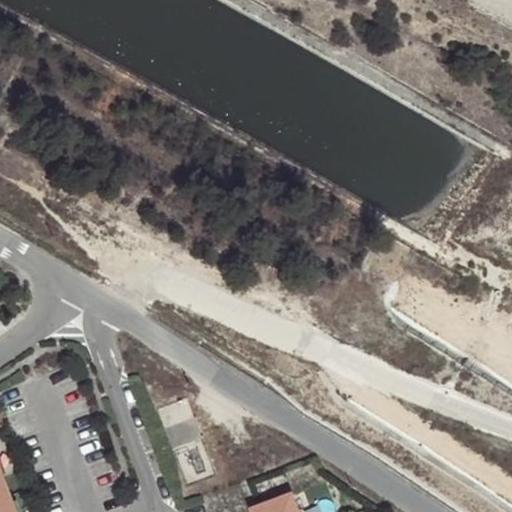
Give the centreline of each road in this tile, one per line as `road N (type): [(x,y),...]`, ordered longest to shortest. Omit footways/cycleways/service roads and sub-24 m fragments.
road 1 (unclassified): [(108,310),(329,437),(438,511)]
road 2 (residential): [(158,511),(101,347),(108,310)]
road 3 (residential): [(36,389),(86,511)]
